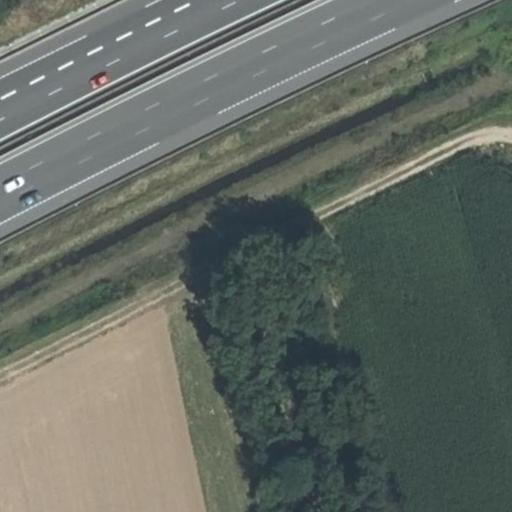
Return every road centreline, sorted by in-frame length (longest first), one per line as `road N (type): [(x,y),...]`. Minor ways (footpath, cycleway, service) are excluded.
road 1 (track): [(0,378),(427,166),(495,144),(511,151)]
road 2 (motorway): [(0,184),(373,0)]
road 3 (motorway): [(240,0),(0,121)]
